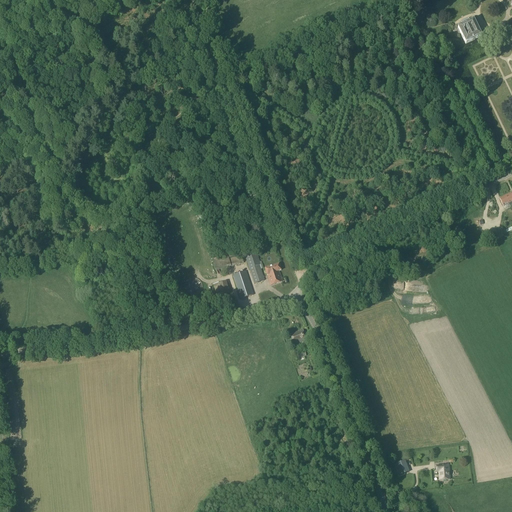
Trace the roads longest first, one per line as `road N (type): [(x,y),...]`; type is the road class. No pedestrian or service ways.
road 1 (track): [(225,85),(363,18),(417,65),(444,73),(495,180)]
road 2 (unclassified): [(0,353),(189,329),(270,308),(293,293)]
road 3 (tertiary): [(293,293),(327,261),(511,172)]
road 4 (tertiary): [(385,511),(320,337),(293,293)]
road 5 (track): [(227,89),(297,272)]
